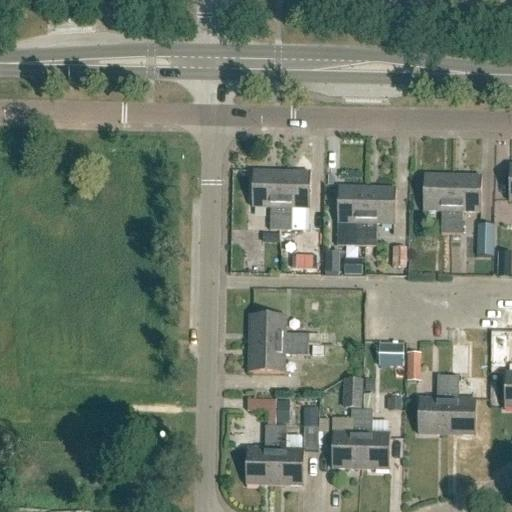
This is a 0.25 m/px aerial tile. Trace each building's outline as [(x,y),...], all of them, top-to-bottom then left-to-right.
[(283,234),(284,175),(255,174),(254,211),(272,211),(272,234),(283,234)] [(284,175),(283,234),(294,234),(294,212),(312,212),(313,176),(284,175)] [(454,238),(455,179),(426,178),(425,215),(443,215),(443,238),(454,238)] [(455,179),(454,238),(464,238),(465,216),(483,216),(484,180),(455,179)] [(357,249),(368,250),(369,191),(340,190),(340,226),(339,249),(357,249)] [(369,191),(368,250),(379,250),(379,227),(398,227),(398,191),(369,191)] [(494,259),(494,226),(478,226),(477,259),(494,259)] [(113,372),(165,372),(166,252),(131,252),(131,242),(37,241),(36,267),(63,267),(63,279),(51,279),(51,277),(37,276),(37,368),(50,368),(50,341),(83,341),(83,364),(113,364),(113,372)] [(404,270),(405,249),(395,249),(394,270),(404,270)] [(511,269),(511,255),(511,254),(497,253),(497,279),(511,280),(511,269)] [(325,254),(324,274),(338,275),(339,255),(325,254)] [(345,277),(361,277),(361,262),(345,262),(345,277)] [(252,318),(251,347),(310,349),(311,338),(288,337),(288,319),(252,318)] [(511,332),(497,332),(497,361),(511,361),(511,332)] [(310,349),(251,347),(250,376),(286,377),(287,359),(310,359),(310,349)] [(403,347),(379,347),(378,368),(403,368),(403,347)] [(419,383),(419,355),(407,355),(407,383),(419,383)] [(448,438),(450,379),(439,379),(439,402),(421,401),(419,437),(448,438)] [(450,379),(448,438),(477,439),(478,403),(461,402),(461,380),(450,379)] [(346,381),(344,410),(362,411),(364,382),(346,381)] [(366,382),(366,394),(375,394),(375,382),(366,382)] [(403,413),(403,390),(391,390),(391,413),(403,413)] [(251,400),(251,410),(272,411),(271,423),(279,424),(280,402),(251,400)] [(333,472),(362,472),(363,414),(353,413),(352,436),(334,435),(333,472)] [(374,414),(363,414),(362,472),(390,473),(391,437),(374,436),(374,414)] [(276,488),(277,429),(266,429),(266,452),(248,452),(247,487),(276,488)] [(277,429),(276,488),(305,489),(305,453),(287,452),(288,430),(277,429)]
